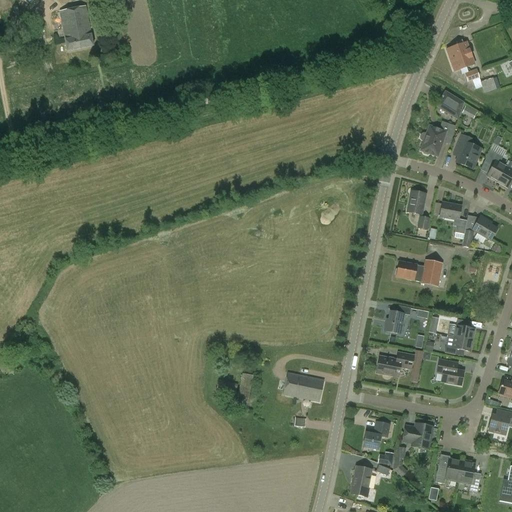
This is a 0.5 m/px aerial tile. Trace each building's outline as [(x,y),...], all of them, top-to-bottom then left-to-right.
[(67,52),(93,47),(91,36),(90,36),(85,8),(60,13),(66,41),(65,41),(67,52)] [(466,67),(466,68),(474,65),(466,43),(457,46),(462,60),(463,60),(466,67)] [(462,60),(457,46),(446,50),(454,73),(466,68),(466,67),(463,60),(462,60)] [(467,83),(479,79),(476,70),(464,74),(467,83)] [(484,95),(496,90),(492,79),(480,83),(484,95)] [(458,120),(463,104),(445,93),(436,107),(458,120)] [(465,105),(461,114),(474,119),(478,110),(465,105)] [(437,157),(445,135),(452,138),(456,127),(441,122),(439,130),(429,127),(427,135),(424,134),(422,134),(420,135),(420,138),(420,140),(422,141),(424,142),(421,152),(437,157)] [(475,163),(481,150),(472,146),(474,141),(462,136),(458,146),(464,149),(457,164),(471,170),(474,162),(475,163)] [(493,144),(490,150),(503,157),(506,150),(493,144)] [(486,177),(498,184),(507,168),(499,163),(502,158),(489,151),(484,162),(492,167),(486,177)] [(511,163),(510,162),(507,168),(498,184),(507,189),(511,180),(511,163)] [(425,195),(411,192),(407,213),(421,216),(425,195)] [(461,207),(442,204),(439,217),(458,221),(459,220),(461,207)] [(416,229),(427,231),(430,219),(419,217),(416,229)] [(490,223),(480,217),(472,231),(490,241),(497,230),(489,225),(490,223)] [(454,234),(455,234),(464,236),(465,231),(464,231),(466,221),(459,220),(458,221),(457,228),(456,227),(454,234)] [(430,229),(428,239),(435,240),(437,230),(430,229)] [(463,241),(462,247),(470,249),(473,232),(465,231),(464,236),(463,241)] [(209,274),(209,279),(228,279),(228,261),(221,261),(221,257),(223,257),(223,245),(205,245),(205,261),(201,261),(201,274),(209,274)] [(423,267),(416,266),(399,263),(396,278),(413,282),(420,283),(420,285),(438,288),(443,265),(425,261),(423,267)] [(279,284),(255,281),(254,292),(263,294),(262,302),(259,302),(258,313),(276,315),(279,284)] [(300,305),(302,289),(291,288),(289,304),(300,305)] [(411,309),(397,307),(396,313),(390,312),(388,324),(386,323),(384,332),(400,335),(404,315),(409,316),(411,309)] [(417,311),(416,318),(426,320),(428,313),(417,311)] [(429,333),(436,334),(439,318),(432,317),(429,333)] [(454,338),(472,342),(475,330),(468,329),(469,323),(457,321),(454,338)] [(421,349),(423,336),(417,335),(415,348),(421,349)] [(456,350),(470,353),(472,342),(454,338),(447,337),(444,354),(454,356),(456,350)] [(432,352),(434,344),(428,342),(425,350),(432,352)] [(414,357),(397,354),(396,361),(379,358),(376,373),(398,378),(400,368),(411,370),(414,357)] [(457,364),(450,363),(439,361),(437,374),(442,375),(441,383),(461,387),(463,373),(456,371),(457,364)] [(251,401),(256,377),(242,374),(237,398),(238,398),(237,405),(248,408),(250,401),(251,401)] [(283,395),(295,397),(299,377),(287,374),(283,395)] [(319,403),(323,382),(299,377),(295,397),(319,403)] [(235,398),(238,385),(218,381),(215,394),(235,398)] [(511,383),(502,381),(498,394),(511,398),(511,383)] [(503,419),(492,416),(488,431),(489,433),(505,436),(508,425),(511,425),(511,414),(504,413),(503,419)] [(304,428),(305,420),(295,419),(294,427),(304,428)] [(376,423),(374,436),(365,434),(363,447),(377,450),(381,430),(388,432),(389,425),(376,423)] [(432,428),(416,425),(415,429),(405,428),(403,442),(412,444),(411,447),(428,450),(432,428)] [(394,458),(401,459),(403,460),(405,449),(396,447),(394,458)] [(373,451),(370,469),(376,470),(379,451),(373,451)] [(394,456),(380,452),(378,463),(392,466),(394,456)] [(457,483),(461,462),(448,460),(447,468),(438,467),(435,483),(444,485),(445,481),(457,483)] [(473,474),(474,465),(461,462),(457,483),(470,486),(468,492),(477,494),(480,475),(473,474)] [(387,477),(390,470),(378,466),(376,472),(387,477)] [(367,489),(371,471),(356,467),(351,495),(365,498),(365,497),(367,497),(369,489),(367,489)] [(407,472),(401,467),(396,473),(402,479),(407,472)] [(511,467),(510,467),(507,481),(503,480),(499,502),(500,503),(500,499),(511,502),(511,500),(511,467)] [(438,490),(430,489),(428,500),(436,502),(438,490)]
